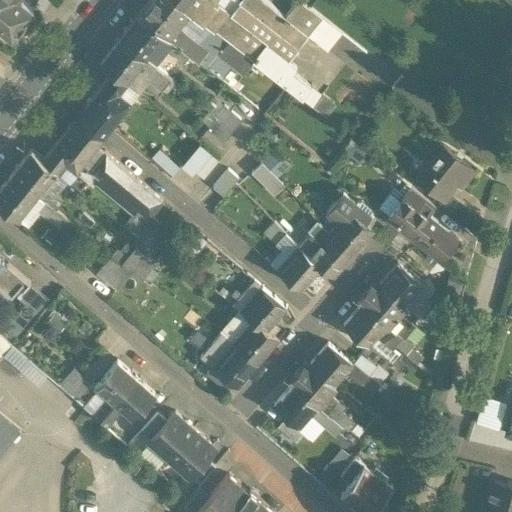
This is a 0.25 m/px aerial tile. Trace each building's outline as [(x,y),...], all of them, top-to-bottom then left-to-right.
[(0,0),(0,28),(11,37),(33,10),(20,0),(0,0)] [(189,9),(178,0),(148,0),(138,14),(163,34),(166,37),(172,29),(189,9)] [(194,0),(178,0),(189,9),(214,29),(215,30),(224,18),(206,3),(199,5),(194,1),(194,0)] [(239,0),(224,18),(215,30),(229,41),(284,85),(296,70),(286,62),(307,36),(284,17),(263,0),(239,0)] [(322,17),(300,0),(297,0),(284,17),(307,36),(322,17)] [(163,34),(138,14),(119,37),(144,58),(163,34)] [(416,19),(409,14),(402,23),(409,29),(416,19)] [(322,17),(307,36),(327,51),(342,33),(322,17)] [(197,46),(179,32),(172,29),(166,37),(198,62),(205,53),(214,60),(229,41),(215,30),(214,29),(197,46)] [(144,58),(119,37),(101,61),(113,71),(125,81),(144,58)] [(125,81),(113,71),(84,107),(109,128),(129,102),(117,91),(125,81)] [(214,96),(197,119),(224,139),(241,116),(214,96)] [(104,134),(109,128),(84,107),(80,113),(70,125),(94,146),(104,134)] [(94,146),(70,125),(41,160),(55,171),(64,161),(74,170),(94,146)] [(199,145),(182,165),(193,173),(194,172),(209,154),(199,145)] [(443,145),(435,155),(434,154),(417,175),(442,195),(455,180),(461,184),(473,169),(443,145)] [(155,148),(149,156),(169,172),(175,164),(155,148)] [(275,149),(261,161),(276,177),(289,164),(275,149)] [(30,150),(11,174),(36,195),(54,173),(55,171),(41,160),(30,150)] [(150,192),(103,153),(89,171),(135,209),(137,207),(150,192)] [(209,154),(194,172),(203,180),(218,162),(209,154)] [(74,170),(64,161),(55,171),(54,173),(77,192),(87,181),(74,170)] [(228,171),(213,188),(223,197),(238,179),(228,171)] [(11,174),(0,188),(0,206),(15,220),(36,195),(11,174)] [(435,206),(411,187),(404,197),(427,216),(435,206)] [(354,201),(353,203),(341,192),(325,211),(337,222),(328,232),(353,253),(373,230),(363,222),(371,213),(370,210),(359,200),(355,201),(354,201)] [(427,216),(404,197),(389,215),(392,217),(403,226),(413,236),(412,236),(423,245),(424,244),(438,255),(453,237),(427,216)] [(158,225),(137,207),(135,209),(121,226),(141,243),(144,242),(158,225)] [(392,217),(377,234),(388,243),(403,226),(392,217)] [(180,221),(162,242),(172,250),(189,229),(180,221)] [(285,233),(274,222),(264,235),(276,244),(285,233)] [(403,226),(388,243),(398,252),(412,236),(413,236),(403,226)] [(353,253),(328,232),(312,251),(305,246),(302,249),(321,266),(333,276),(353,253)] [(302,249),(297,246),(285,233),(276,244),(289,255),(277,268),(302,289),(321,266),(302,249)] [(116,288),(125,270),(147,281),(158,261),(115,238),(94,277),(116,288)] [(3,261),(0,258),(0,289),(10,299),(13,296),(26,281),(6,263),(5,264),(3,261)] [(421,284),(397,263),(379,284),(404,305),(421,284)] [(30,284),(26,281),(13,296),(16,299),(30,284)] [(404,305),(379,284),(377,285),(373,282),(359,297),(364,301),(361,304),(401,337),(402,338),(414,325),(398,311),(404,305)] [(30,285),(11,307),(25,319),(44,297),(30,285)] [(285,308),(261,288),(241,311),(253,320),(265,331),(285,308)] [(401,337),(361,304),(343,326),(368,347),(377,336),(393,351),(396,348),(394,346),(401,337)] [(436,319),(426,310),(419,318),(430,326),(436,319)] [(253,320),(233,343),(257,364),(277,341),(265,331),(253,320)] [(0,357),(12,344),(0,333),(0,357)] [(402,338),(401,337),(394,346),(396,348),(405,355),(412,347),(402,338)] [(257,364),(233,343),(213,367),(237,388),(257,364)] [(368,377),(328,344),(309,365),(334,385),(343,375),(359,389),(361,386),(360,385),(368,377)] [(390,362),(375,350),(367,360),(383,372),(390,362)] [(116,362),(95,386),(99,389),(83,407),(99,421),(115,404),(136,379),(116,362)] [(341,408),(326,395),(334,385),(309,365),(308,366),(304,362),(290,378),(295,382),(292,385),(332,419),(342,428),(347,422),(337,412),(341,408)] [(91,383),(74,367),(58,385),(75,400),(91,383)] [(378,386),(368,377),(360,385),(361,386),(371,394),(378,386)] [(136,379),(115,404),(122,410),(134,421),(156,396),(136,379)] [(332,419),(292,385),(274,406),(299,426),(307,416),(323,430),(325,428),(324,427),(332,419)] [(115,404),(99,421),(106,428),(122,410),(115,404)] [(174,412),(149,439),(169,456),(193,429),(174,412)] [(0,455),(19,433),(0,416),(0,455)] [(342,428),(332,419),(324,427),(325,428),(340,440),(347,432),(342,428)] [(347,422),(342,428),(347,432),(352,426),(347,422)] [(193,429),(169,456),(188,474),(212,447),(193,429)] [(354,459),(339,478),(349,486),(363,467),(354,459)] [(372,474),(363,467),(349,486),(340,497),(349,504),(349,505),(357,511),(358,511),(360,511),(381,511),(386,506),(382,503),(392,489),(385,483),(388,479),(375,470),(372,474)] [(247,492),(228,475),(209,496),(195,511),(269,511),(256,500),(258,498),(249,490),(247,492)] [(505,484),(492,480),(482,511),(511,511),(511,483),(506,481),(505,484)] [(195,511),(209,496),(198,486),(182,506),(188,511),(195,511)]
